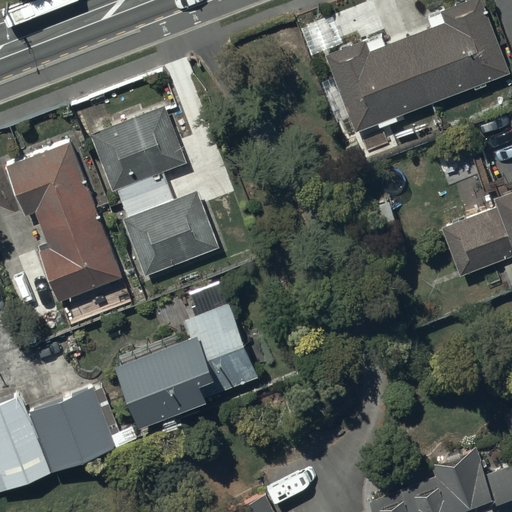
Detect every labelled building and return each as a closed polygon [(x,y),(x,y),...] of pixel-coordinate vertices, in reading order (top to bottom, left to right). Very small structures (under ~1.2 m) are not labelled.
[(363,40),(324,55),(354,133),(377,124),(378,127),(392,121),(391,119),(472,87),(473,91),(487,86),(485,82),(508,73),(479,0),(465,0),(438,11),(442,22),(368,51),(363,40)] [(165,106),(90,133),(111,191),(118,189),(128,217),(124,219),(145,275),(219,248),(198,189),(173,198),(164,171),(186,162),(165,106)] [(70,142),(7,166),(26,217),(36,213),(47,242),(39,246),(40,249),(39,250),(59,302),(77,295),(79,300),(86,297),(83,291),(121,277),(70,142)] [(511,182),(494,189),(496,195),(489,198),(492,207),(438,226),(458,277),(511,256),(511,182)] [(185,319),(190,335),(116,364),(138,427),(207,403),(205,396),(257,378),(231,303),(185,319)] [(93,385),(27,411),(21,394),(0,402),(0,493),(118,448),(93,385)] [(434,476),(367,501),(370,511),(511,511),(511,469),(510,464),(485,474),(475,448),(430,465),(434,476)] [(273,511),(265,495),(233,511),(273,511)]
